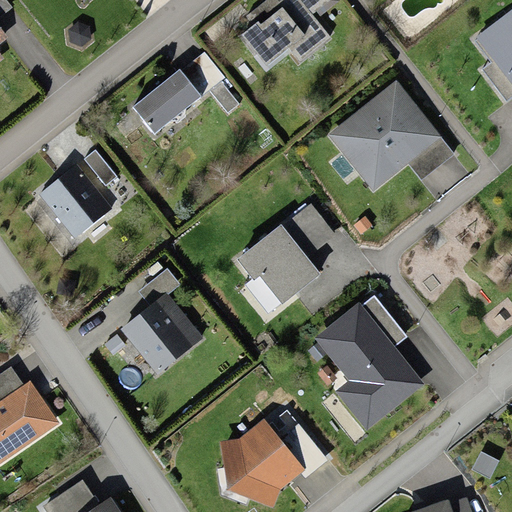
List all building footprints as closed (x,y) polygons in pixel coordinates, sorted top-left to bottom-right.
[(335,15),(324,0),(267,0),(234,24),(263,66),(335,15)] [(511,6),(472,37),(511,88),(511,6)] [(0,28),(0,46),(9,40),(0,28)] [(195,54),(130,107),(152,134),(217,81),(195,54)] [(442,135),(395,84),(324,138),(369,193),(442,135)] [(91,149),(36,196),(74,241),(117,205),(106,192),(119,181),(91,149)] [(312,202),(233,262),(249,284),(257,278),(279,307),(317,278),(302,258),(335,233),(312,202)] [(370,288),(311,333),(346,378),(333,388),(367,433),(429,386),(399,347),(407,335),(370,288)] [(201,337),(166,293),(123,328),(158,371),(201,337)] [(0,462),(58,424),(15,361),(0,371),(0,462)] [(235,440),(219,441),(221,495),(277,509),(282,490),(323,459),(297,424),(277,439),(263,420),(235,440)] [(78,481),(38,506),(41,511),(121,511),(111,494),(93,505),(78,481)] [(469,511),(466,500),(449,506),(448,503),(420,511),(469,511)]
